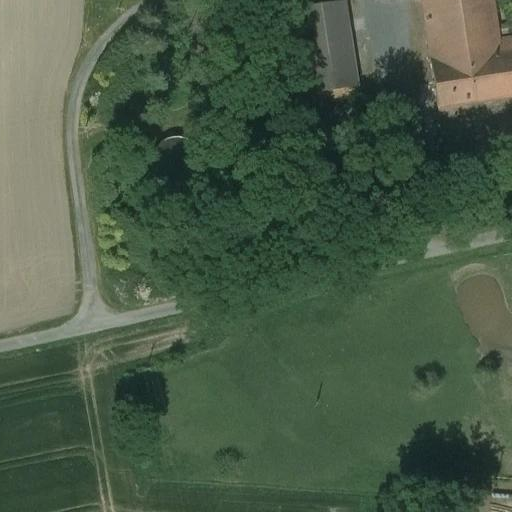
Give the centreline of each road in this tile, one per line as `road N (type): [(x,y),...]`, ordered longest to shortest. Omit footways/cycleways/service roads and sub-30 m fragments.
road 1 (unclassified): [(0,341),(511,232)]
road 2 (unknown): [(356,131),(380,260)]
